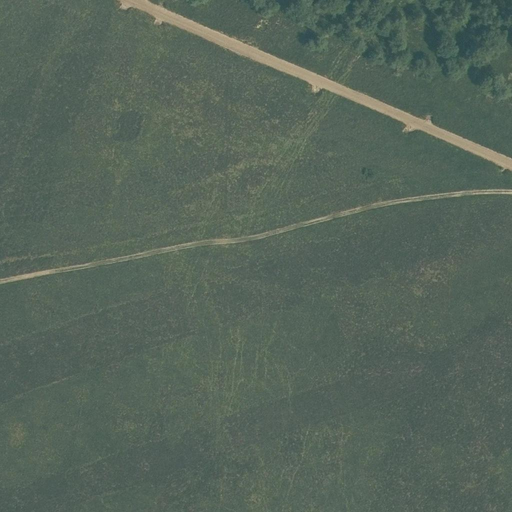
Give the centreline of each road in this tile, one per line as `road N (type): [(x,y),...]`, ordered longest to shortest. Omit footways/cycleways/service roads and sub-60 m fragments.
road 1 (track): [(511,191),(391,202),(251,238),(0,281)]
road 2 (track): [(130,0),(511,164)]
